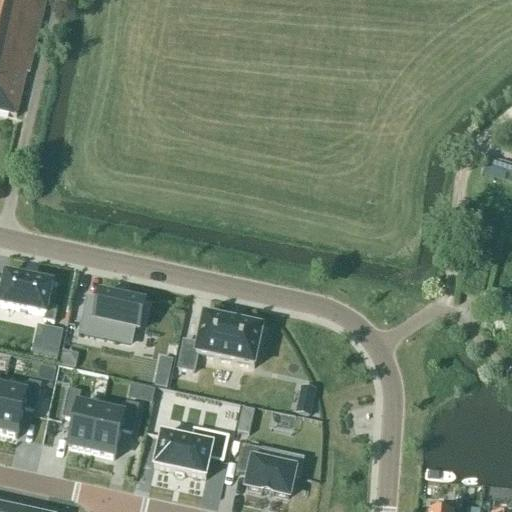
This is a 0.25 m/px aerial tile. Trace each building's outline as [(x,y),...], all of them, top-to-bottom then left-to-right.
[(0,0),(0,116),(16,120),(26,76),(28,76),(46,0),(0,0)] [(511,167),(501,164),(487,160),(484,169),(496,172),(496,173),(511,177),(511,167)] [(5,278),(0,302),(0,309),(44,319),(43,324),(54,327),(57,311),(47,309),(52,288),(5,278)] [(84,309),(78,338),(80,339),(80,337),(130,348),(133,333),(138,335),(144,308),(100,298),(97,312),(84,309)] [(184,345),(178,372),(193,376),(197,359),(254,371),(262,333),(239,328),(240,328),(226,325),(204,321),(198,348),(184,345)] [(73,356),(69,356),(68,355),(62,354),(59,369),(75,372),(78,357),(73,356)] [(162,383),(160,383),(155,382),(154,389),(167,391),(168,384),(162,383)] [(4,388),(0,406),(0,437),(17,441),(23,413),(35,416),(41,388),(29,385),(27,393),(4,388)] [(311,391),(308,391),(301,389),(299,399),(314,403),(316,392),(311,391)] [(68,394),(62,422),(74,424),(68,452),(91,458),(101,414),(78,409),(81,396),(68,394)] [(101,414),(91,458),(114,463),(120,435),(132,437),(139,409),(126,407),(124,419),(101,414)] [(161,439),(154,471),(205,483),(210,463),(222,465),(227,441),(214,438),(211,450),(161,439)] [(242,449),(236,476),(249,479),(246,492),(261,495),(260,496),(262,496),(272,498),(272,499),(274,499),(274,498),(288,501),(294,474),(259,466),(261,453),(242,449)]
